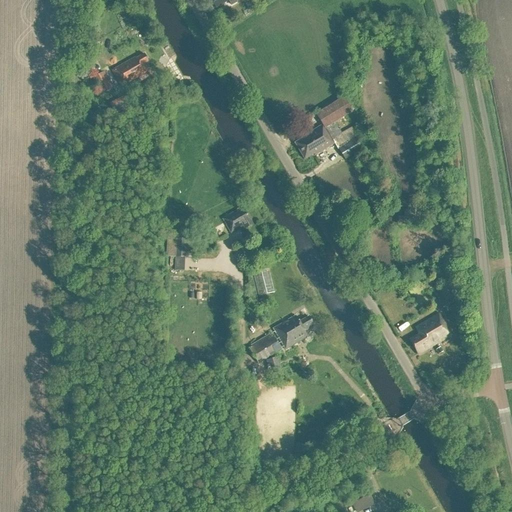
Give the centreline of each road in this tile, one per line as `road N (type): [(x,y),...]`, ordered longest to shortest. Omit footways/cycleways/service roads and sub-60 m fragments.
road 1 (unclassified): [(61,511),(61,0)]
road 2 (unclassified): [(430,404),(192,0)]
road 3 (tertiary): [(498,388),(458,82),(435,0)]
road 4 (tertiary): [(247,511),(430,404)]
